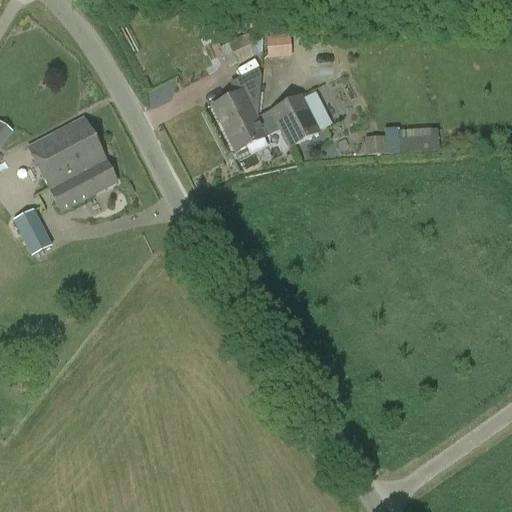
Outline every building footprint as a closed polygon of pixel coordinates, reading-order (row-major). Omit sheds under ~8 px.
[(227,45),(237,67),(251,60),(250,57),(263,51),(254,34),(241,41),(241,39),(227,45)] [(240,94),(212,109),(236,155),(264,141),(240,94)] [(299,99),(271,114),(291,152),(319,138),(299,99)] [(61,213),(115,185),(83,122),(28,150),(61,213)] [(0,143),(9,132),(0,125),(0,143)] [(438,142),(399,145),(399,140),(383,141),(383,139),(364,140),(365,157),(384,156),(384,157),(400,157),(400,156),(440,152),(438,142)] [(33,212),(13,222),(25,246),(44,236),(33,212)]
